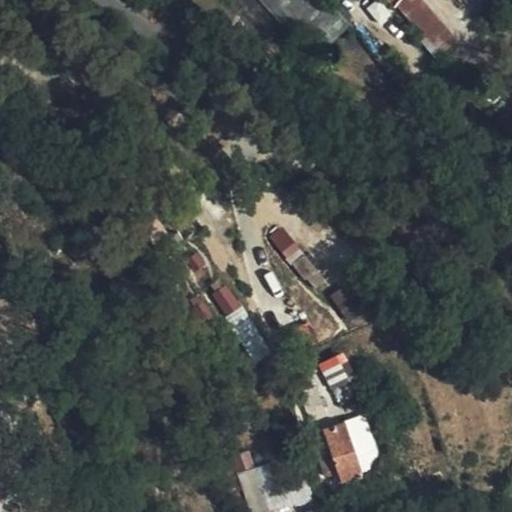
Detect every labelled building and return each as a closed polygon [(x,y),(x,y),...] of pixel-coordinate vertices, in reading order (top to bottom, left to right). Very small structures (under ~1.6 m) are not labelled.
[(425,0),(397,0),(395,1),(423,36),(420,40),(434,57),(457,38),(425,0)] [(510,2),(508,0),(461,0),(483,25),(510,2)] [(309,415),(322,410),(326,409),(317,384),(304,388),(309,415)] [(311,431),(326,425),(322,410),(309,415),(311,431)] [(365,413),(346,419),(365,473),(383,467),(365,413)] [(346,419),(326,425),(311,431),(315,446),(329,442),(343,481),(365,473),(346,419)] [(249,511),(275,511),(310,503),(305,477),(278,483),(273,464),(240,471),(249,511)]
